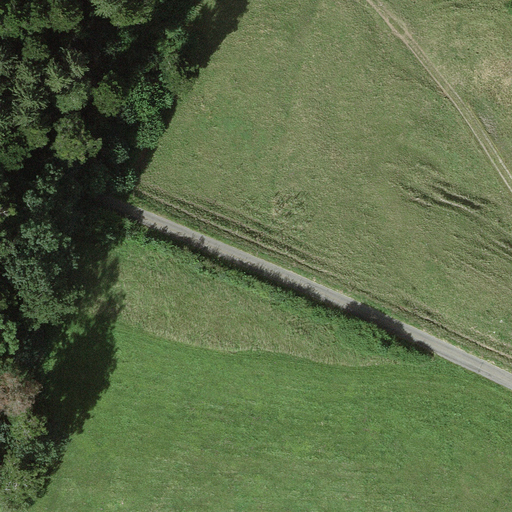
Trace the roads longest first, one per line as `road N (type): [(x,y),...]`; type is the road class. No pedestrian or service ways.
road 1 (unclassified): [(0,162),(171,228),(511,385)]
road 2 (track): [(511,192),(406,34),(367,0)]
